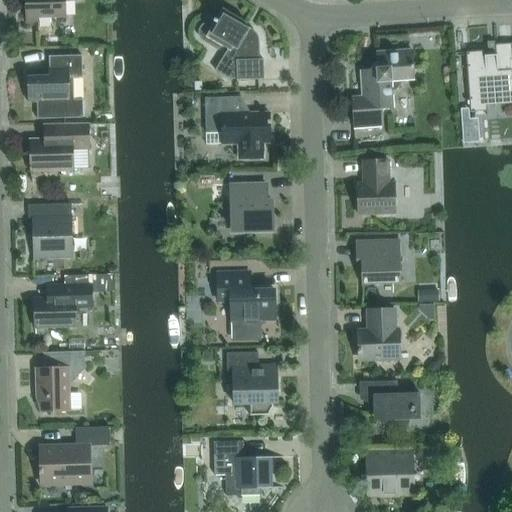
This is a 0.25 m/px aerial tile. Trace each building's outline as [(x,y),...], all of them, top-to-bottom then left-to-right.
[(25,0),(27,23),(51,22),(51,17),(65,16),(64,0),(25,0)] [(203,39),(204,40),(218,48),(220,44),(228,49),(215,70),(229,79),(236,79),(236,80),(264,80),(263,59),(260,59),(259,41),(255,41),(254,37),(253,34),(250,32),(244,28),(247,23),(222,9),(216,20),(214,19),(213,22),(214,22),(212,26),(210,26),(208,25),(207,25),(206,26),(204,26),(203,27),(202,28),(201,29),(200,31),(200,32),(200,33),(200,35),(201,36),(202,38),(203,39)] [(511,59),(511,44),(494,45),(495,55),(482,56),(482,51),(466,53),(470,112),(486,111),(486,104),(499,103),(508,99),(511,98),(511,59)] [(400,80),(414,79),(412,51),(376,53),(377,69),(361,70),(363,97),(351,98),(353,127),(381,125),(380,109),(392,108),(391,91),(395,90),(400,84),(400,80)] [(29,102),(37,102),(37,119),(84,118),(83,100),(73,100),(72,78),(82,78),(82,55),(49,56),(49,76),(28,77),(29,102)] [(263,159),(263,143),(270,143),(270,124),(271,124),(271,121),(269,121),(269,113),(233,113),(233,97),(205,98),(206,133),(222,133),(222,144),(238,144),(238,160),(263,159)] [(88,124),(64,125),(43,126),(43,140),(30,140),(31,182),(32,182),(31,172),(73,171),(72,149),(89,149),(88,124)] [(358,214),(395,213),(394,183),(388,183),(388,160),(362,161),(363,184),(357,184),(358,214)] [(266,184),(229,185),(230,232),(272,231),(272,200),(267,200),(266,184)] [(71,218),(73,218),(73,217),(71,217),(71,204),(50,205),(50,218),(31,218),(31,219),(32,219),(33,259),(34,259),(34,258),(71,257),(71,258),(72,258),(71,218)] [(361,284),(400,283),(399,240),(355,241),(356,266),(361,266),(361,284)] [(231,321),(233,321),(234,339),(262,339),(262,337),(259,337),(258,321),(275,320),(274,290),(250,290),(249,272),(217,273),(217,301),(230,301),(231,321)] [(110,275),(99,275),(99,286),(110,286),(110,275)] [(48,299),(34,299),(35,334),(36,334),(36,327),(76,326),(75,307),(92,307),(91,285),(65,286),(47,287),(48,299)] [(428,291),(428,301),(438,301),(438,291),(428,291)] [(358,361),(399,359),(398,329),(395,329),(395,309),(367,310),(367,330),(358,330),(358,361)] [(82,353),(85,353),(85,351),(43,353),(43,368),(36,368),(37,397),(42,397),(42,412),(79,411),(79,409),(69,410),(68,382),(81,368),(83,368),(82,353)] [(272,407),(272,403),(278,403),(278,401),(277,402),(276,377),(258,378),(258,352),(226,353),(227,381),(233,381),(234,404),(250,404),(250,414),(250,416),(269,415),(268,414),(272,407)] [(432,364),(428,368),(428,375),(439,375),(439,363),(432,364)] [(407,425),(419,394),(419,393),(397,393),(397,381),(359,382),(359,396),(372,395),(373,413),(374,413),(407,425)] [(39,469),(39,484),(46,484),(46,481),(65,480),(65,484),(76,483),(76,480),(90,479),(89,459),(90,459),(89,446),(109,445),(109,427),(75,428),(76,445),(39,446),(40,469),(39,469)] [(243,441),(213,442),(214,466),(214,475),(225,475),(226,496),(264,495),(264,489),(284,488),(284,487),(271,487),(271,458),(283,458),(283,456),(243,457),(243,441)] [(109,471),(108,449),(94,449),(95,472),(109,471)] [(445,465),(445,449),(424,449),(424,470),(436,470),(436,465),(445,465)] [(367,498),(411,497),(410,451),(366,452),(367,498)]
